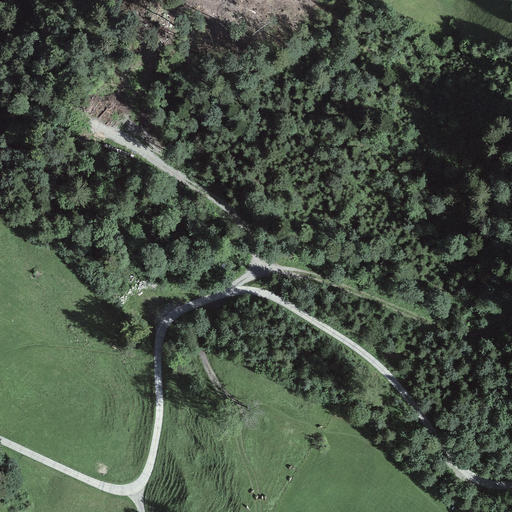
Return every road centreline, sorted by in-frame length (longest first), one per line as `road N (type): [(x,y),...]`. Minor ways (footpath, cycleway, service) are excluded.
road 1 (unclassified): [(0,438),(99,485),(136,486),(154,451),(165,323),(217,295),(255,290),(360,349),(399,385),(456,462),(481,482),(511,485)]
road 2 (track): [(260,270),(307,273),(472,336),(495,328),(511,307)]
road 3 (track): [(102,128),(227,205),(260,270)]
